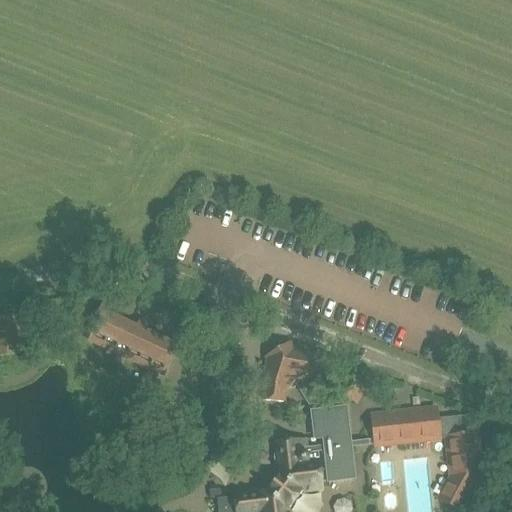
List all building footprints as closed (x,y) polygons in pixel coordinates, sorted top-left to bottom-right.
[(98,315),(102,316),(89,344),(162,377),(165,370),(175,350),(178,352),(184,341),(176,337),(173,345),(144,331),(147,324),(140,320),(136,327),(107,314),(111,307),(103,303),(98,315)] [(18,319),(0,320),(0,358),(16,357),(14,327),(18,327),(18,319)] [(294,351),(290,344),(285,347),(285,346),(281,345),(278,346),(275,347),(273,349),(271,351),(270,354),(271,356),(266,359),(267,360),(263,401),(283,403),(285,390),(289,387),(290,388),(294,388),(297,388),(298,387),(301,386),(302,384),(305,380),(304,378),(309,375),(330,383),(337,366),(294,351)] [(343,396),(356,404),(366,389),(353,381),(343,396)] [(307,449),(306,440),(276,443),(280,477),(267,493),(217,499),(218,511),(289,511),(289,510),(302,494),(323,491),(323,485),(322,482),(355,478),(351,445),(375,441),(374,436),(350,439),(346,409),(320,412),(302,384),(301,386),(298,387),(297,388),(315,415),(316,423),(314,423),(314,428),(315,433),(317,433),(318,441),(326,440),(327,448),(307,450),(307,449)] [(375,441),(438,433),(435,412),(372,420),(374,436),(375,441)] [(457,476),(443,503),(459,511),(479,474),(473,428),(463,429),(464,437),(452,439),(457,476)] [(20,511),(0,500),(0,511),(20,511)]
